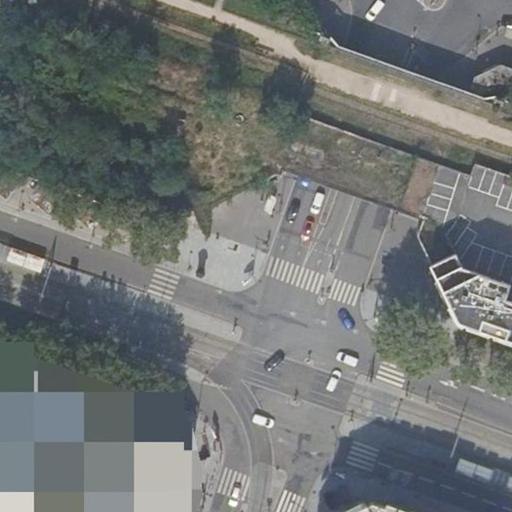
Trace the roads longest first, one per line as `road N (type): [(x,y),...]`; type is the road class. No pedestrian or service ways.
road 1 (tertiary): [(385,5),(271,321)]
road 2 (tertiary): [(331,342),(433,30)]
road 3 (primary): [(271,321),(0,224)]
road 4 (primary): [(0,318),(246,413)]
road 5 (primary): [(306,436),(511,510)]
road 6 (primary): [(511,409),(331,342)]
